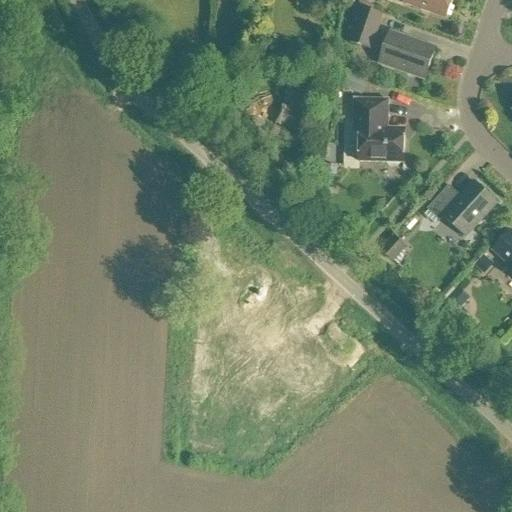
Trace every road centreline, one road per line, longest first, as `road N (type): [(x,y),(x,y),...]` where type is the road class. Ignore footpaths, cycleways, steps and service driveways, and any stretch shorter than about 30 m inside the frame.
road 1 (unclassified): [(511,434),(165,120),(127,79),(77,0)]
road 2 (residential): [(479,57),(467,119),(511,172)]
